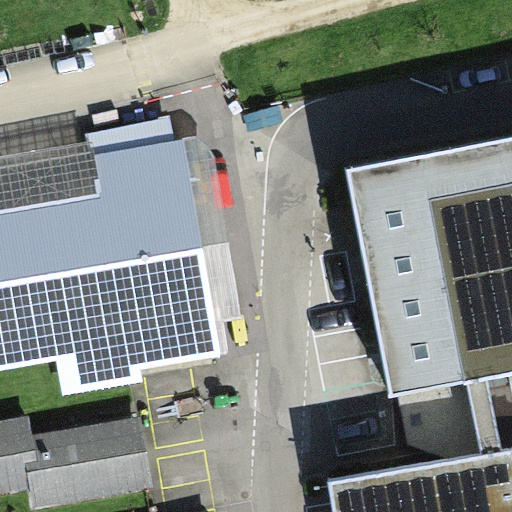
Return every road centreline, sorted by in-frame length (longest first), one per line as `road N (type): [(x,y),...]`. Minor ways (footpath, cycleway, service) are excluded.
road 1 (residential): [(0,91),(201,40)]
road 2 (track): [(201,40),(380,0)]
road 3 (unknown): [(201,40),(231,184)]
